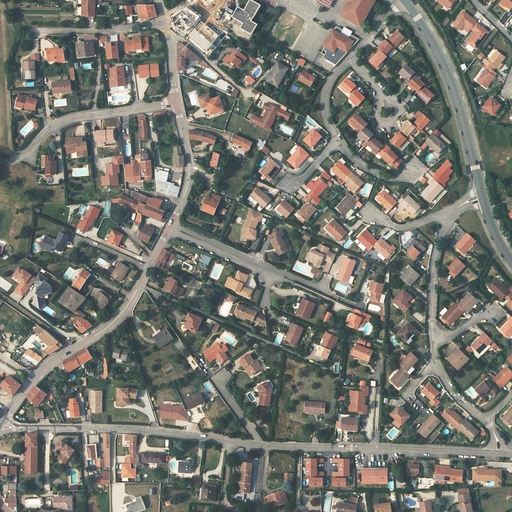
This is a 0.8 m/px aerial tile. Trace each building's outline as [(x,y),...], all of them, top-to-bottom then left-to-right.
[(95,16),(95,11),(94,11),(94,9),(95,9),(95,0),(92,0),(83,0),(83,5),(85,5),(85,16),(95,16)] [(195,0),(192,2),(198,7),(201,9),(205,13),(210,10),(211,12),(217,7),(216,6),(224,0),(225,1),(227,0),(195,0)] [(239,7),(233,17),(244,24),(241,28),(253,35),(258,25),(252,22),(261,6),(251,0),(250,0),(245,11),(239,7)] [(328,8),(332,0),(321,0),(320,4),(328,8)] [(349,0),(342,13),(350,18),(349,20),(357,25),(362,17),(366,19),(376,1),(374,0),(349,0)] [(455,0),(438,0),(449,9),(455,0)] [(511,7),(511,0),(502,0),(501,2),(506,5),(511,9),(511,7)] [(157,17),(156,11),(154,5),(139,6),(139,9),(140,14),(141,17),(142,22),(157,17)] [(194,19),(196,14),(187,6),(172,18),(173,21),(171,22),(173,26),(175,25),(176,30),(180,28),(187,34),(190,27),(193,29),(191,34),(196,39),(203,44),(208,49),(219,36),(210,28),(208,29),(204,25),(205,24),(198,18),(197,21),(194,19)] [(471,29),(474,26),(476,23),(477,22),(463,12),(454,24),(461,30),(465,25),(471,29)] [(113,28),(133,25),(132,17),(127,18),(127,17),(125,17),(125,22),(122,22),(122,24),(112,25),(113,28)] [(361,27),(366,19),(362,17),(357,25),(361,27)] [(482,28),(476,23),(474,26),(479,31),(482,28)] [(323,58),(336,65),(359,39),(351,35),(351,34),(343,29),(343,30),(337,27),(335,31),(333,30),(324,46),(325,47),(322,54),(325,55),(323,58)] [(398,31),(388,42),(395,49),(400,43),(401,41),(403,43),(406,39),(398,31)] [(135,50),(147,49),(146,38),(134,39),(134,42),(126,42),(127,52),(135,51),(135,50)] [(379,49),(380,50),(386,56),(388,53),(390,51),(391,52),(395,49),(388,42),(386,41),(379,49)] [(79,57),(83,57),(83,56),(95,54),(93,43),(78,44),(79,57)] [(119,58),(118,43),(107,44),(108,59),(119,58)] [(178,44),(179,65),(179,71),(187,70),(186,58),(200,62),(200,64),(206,67),(207,65),(182,44),(178,44)] [(56,60),(56,61),(65,60),(64,49),(60,50),(55,51),(54,49),(47,50),(49,62),(56,60)] [(241,61),(244,56),(237,50),(231,57),(228,55),(224,60),(228,64),(230,62),(231,62),(232,62),(235,64),(238,66),(242,62),(241,61)] [(381,64),(382,62),(387,57),(386,56),(380,50),(370,61),(379,69),(382,65),(381,64)] [(494,71),(496,67),(500,62),(501,63),(505,58),(497,51),(489,61),(486,59),(483,62),(486,64),(488,67),(494,71)] [(481,52),(477,57),(482,60),(486,55),(481,52)] [(261,63),(251,55),(249,57),(254,61),(253,62),(256,65),(257,64),(259,65),(261,63)] [(298,64),(303,67),(307,61),(302,58),(298,64)] [(27,71),(28,79),(36,79),(35,61),(32,61),(24,62),(24,72),(27,71)] [(278,62),(271,73),(273,74),(268,81),(278,87),(288,68),(278,62)] [(140,78),(150,77),(150,75),(159,74),(158,64),(139,66),(140,78)] [(405,75),(406,77),(411,82),(416,76),(417,75),(407,65),(399,74),(403,77),(405,75)] [(497,73),(494,71),(488,67),(486,69),(477,81),(486,88),(497,73)] [(118,87),(126,86),(126,81),(124,80),(123,80),(123,78),(125,77),(124,68),(111,69),(112,79),(111,79),(112,91),(119,90),(118,87)] [(307,74),(308,73),(304,70),(299,80),(311,87),(316,79),(311,76),(307,74)] [(414,87),(416,89),(418,91),(423,86),(425,84),(416,76),(411,82),(408,85),(412,89),(414,87)] [(345,89),(347,91),(352,96),(357,90),(359,89),(348,78),(340,87),(344,91),(345,89)] [(53,83),(54,92),(61,91),(62,93),(72,92),(71,81),(53,83)] [(424,99),(423,101),(427,104),(434,96),(423,86),(418,91),(417,93),(422,97),(424,99)] [(361,94),(357,90),(352,96),(349,99),(353,103),(355,101),(357,102),(359,105),(365,98),(361,94)] [(413,94),(404,103),(409,107),(418,98),(413,94)] [(20,95),(18,102),(22,103),(21,108),(26,110),(27,108),(35,110),(38,100),(29,98),(29,97),(20,95)] [(221,101),(219,97),(206,102),(209,110),(204,112),(207,122),(217,119),(215,113),(224,110),(222,106),(224,105),(223,100),(221,101)] [(484,107),(493,115),(500,107),(494,102),(495,101),(491,98),(484,107)] [(292,114),(266,102),(263,108),(267,109),(263,119),(253,114),(251,121),(270,130),(277,115),(289,121),(292,114)] [(349,123),(353,126),(355,125),(356,126),(362,131),(365,127),(368,125),(357,114),(349,123)] [(426,124),(428,126),(432,122),(423,114),(413,125),(417,129),(420,131),(422,130),(425,126),(426,124)] [(140,141),(148,140),(147,120),(138,121),(140,141)] [(401,129),(402,130),(408,136),(410,133),(412,131),(413,133),(417,129),(413,125),(409,121),(401,129)] [(363,138),(365,139),(367,142),(372,136),(373,135),(365,127),(362,131),(357,136),(361,139),(363,138)] [(98,142),(107,141),(107,140),(114,139),(114,130),(97,131),(98,142)] [(209,143),(211,135),(203,133),(190,130),(189,139),(203,141),(209,143)] [(304,140),(312,147),(322,137),(314,130),(304,140)] [(400,149),(404,145),(403,144),(404,142),(409,137),(408,136),(402,130),(392,141),(400,149)] [(429,136),(422,130),(420,131),(427,138),(429,136)] [(433,134),(430,137),(428,139),(425,142),(439,154),(446,146),(433,134)] [(243,147),(249,149),(252,143),(234,135),(232,141),(243,147)] [(373,149),(372,151),(376,155),(378,153),(384,146),(372,136),(367,142),(366,143),(371,148),(373,149)] [(78,151),(79,157),(88,156),(87,142),(83,143),(83,138),(67,139),(68,152),(75,151),(78,151)] [(264,150),(266,142),(260,140),(258,148),(264,150)] [(383,157),(390,149),(385,145),(384,146),(378,153),(383,157)] [(266,146),(263,151),(268,155),(271,150),(266,146)] [(183,156),(181,147),(174,148),(176,157),(176,168),(183,168),(183,165),(185,165),(184,156),(183,156)] [(309,155),(301,147),(288,161),(296,168),(309,155)] [(382,158),(386,162),(388,160),(390,162),(395,166),(401,159),(390,149),(383,157),(382,158)] [(215,153),(211,166),(218,168),(221,155),(215,153)] [(148,154),(147,154),(141,155),(142,163),(143,171),(142,171),(143,173),(144,177),(152,176),(151,160),(149,158),(148,154)] [(57,174),(57,161),(52,161),(51,156),(46,156),(47,174),(57,174)] [(264,175),(266,177),(269,180),(281,167),(272,159),(272,160),(269,158),(267,161),(269,163),(261,172),(264,175)] [(401,159),(395,166),(396,168),(403,161),(401,159)] [(133,165),(134,181),(141,181),(140,165),(135,165),(135,161),(133,161),(133,165)] [(443,182),(448,176),(453,171),(449,168),(452,165),(448,161),(435,175),(436,175),(434,178),(444,188),(446,185),(444,184),(443,182)] [(345,180),(352,173),(343,164),(340,162),(332,170),(344,181),(345,180)] [(134,181),(133,165),(126,165),(128,182),(134,181)] [(178,198),(181,188),(175,186),(175,184),(167,182),(169,173),(163,171),(164,169),(155,167),(157,192),(168,196),(171,196),(178,198)] [(352,172),(352,173),(345,180),(348,183),(346,186),(354,193),(363,183),(352,172)] [(317,197),(328,185),(320,178),(314,184),(312,181),(307,186),(312,190),(308,195),(318,204),(321,201),(317,197)] [(430,202),(444,188),(434,178),(431,181),(433,184),(423,195),(430,202)] [(252,196),(256,200),(264,208),(271,200),(258,188),(251,196),(252,196)] [(390,211),(399,201),(397,199),(395,201),(384,190),(377,198),(390,211)] [(412,192),(409,190),(406,193),(399,201),(413,215),(420,207),(408,196),(412,192)] [(150,198),(138,194),(135,200),(141,203),(148,206),(148,205),(150,198)] [(214,215),(219,202),(221,197),(214,194),(211,199),(208,197),(202,210),(214,215)] [(350,194),(348,196),(337,208),(345,215),(346,215),(351,209),(355,204),(358,201),(350,194)] [(135,201),(131,199),(126,197),(122,195),(120,203),(133,208),(138,210),(139,208),(141,203),(135,200),(135,201)] [(298,213),(302,216),(303,218),(306,221),(320,205),(318,204),(308,195),(304,199),(308,203),(298,213)] [(150,198),(148,205),(160,210),(164,201),(157,198),(156,200),(150,198)] [(287,217),(295,209),(286,201),(278,210),(287,217)] [(139,208),(146,211),(145,212),(144,213),(162,220),(165,212),(160,210),(148,205),(148,206),(141,203),(139,208)] [(90,234),(100,209),(91,205),(85,222),(81,221),(78,228),(90,234)] [(261,222),(264,214),(260,213),(251,209),(248,216),(249,217),(245,226),(245,228),(243,228),(243,234),(247,235),(247,238),(255,238),(255,230),(254,229),(255,228),(256,228),(259,221),(261,222)] [(354,211),(351,209),(346,215),(349,217),(354,211)] [(326,228),(337,238),(339,240),(340,241),(344,237),(346,234),(347,233),(333,220),(326,228)] [(148,242),(155,230),(147,226),(143,232),(142,232),(139,238),(148,242)] [(110,229),(105,241),(117,246),(119,241),(121,242),(124,235),(110,229)] [(284,234),(281,230),(270,236),(280,255),(288,250),(280,236),(284,234)] [(370,250),(374,246),(378,242),(365,230),(358,239),(361,242),(359,246),(364,251),(367,248),(370,250)] [(51,252),(53,248),(62,252),(64,248),(62,247),(65,242),(67,243),(70,236),(61,232),(57,241),(47,236),(44,241),(40,243),(42,248),(51,252)] [(476,241),(468,234),(463,240),(464,241),(458,247),(465,254),(476,241)] [(381,252),(386,258),(387,258),(396,249),(392,246),(391,247),(381,238),(378,242),(374,246),(381,252)] [(406,255),(414,262),(426,249),(418,241),(406,255)] [(320,244),(317,252),(312,249),(310,254),(312,256),(310,261),(314,262),(314,263),(315,265),(318,267),(320,266),(322,262),(322,261),(322,259),(322,258),(324,259),(333,262),(336,254),(328,251),(329,248),(320,244)] [(156,266),(163,269),(167,271),(168,268),(164,266),(168,258),(169,259),(173,255),(171,253),(164,249),(156,266)] [(211,258),(204,255),(201,262),(208,265),(211,258)] [(356,261),(346,257),(342,267),(343,268),(339,278),(347,282),(356,261)] [(457,276),(457,275),(459,273),(466,266),(458,258),(449,268),(452,272),(457,276)] [(112,276),(121,282),(130,269),(121,263),(112,276)] [(42,310),(49,297),(50,298),(56,286),(48,282),(50,279),(40,273),(39,277),(19,267),(14,277),(21,281),(15,292),(25,297),(26,295),(34,299),(32,304),(42,310)] [(411,267),(404,275),(401,278),(410,286),(420,275),(411,267)] [(73,286),(80,290),(91,274),(85,269),(73,286)] [(232,279),(229,287),(237,291),(237,292),(249,297),(252,291),(243,287),(242,287),(243,284),(245,285),(248,277),(239,273),(235,281),(232,279)] [(182,283),(171,278),(169,282),(168,282),(164,289),(180,296),(182,294),(184,290),(180,288),(182,283)] [(505,297),(510,292),(509,291),(508,290),(497,280),(489,288),(500,297),(497,300),(500,302),(505,297)] [(384,284),(372,281),(370,290),(373,291),(372,293),(370,300),(379,303),(384,284)] [(60,302),(74,312),(73,314),(79,316),(81,312),(77,310),(78,308),(77,306),(82,299),(85,301),(87,298),(70,287),(60,302)] [(113,297),(103,289),(98,295),(95,303),(104,309),(109,303),(113,297)] [(405,305),(407,303),(412,297),(404,290),(394,301),(406,312),(409,308),(405,305)] [(235,297),(226,293),(224,298),(233,302),(235,297)] [(470,293),(459,305),(465,310),(468,313),(479,301),(470,293)] [(77,306),(78,308),(85,301),(82,299),(77,306)] [(315,304),(303,299),(297,314),(309,319),(315,304)] [(465,310),(459,305),(456,302),(443,318),(451,325),(465,310)] [(267,327),(265,316),(261,316),(260,313),(239,304),(237,309),(240,315),(267,327)] [(368,315),(356,309),(353,314),(348,325),(358,329),(361,322),(364,324),(368,315)] [(88,318),(81,312),(79,316),(78,317),(79,317),(83,318),(87,321),(88,318)] [(328,325),(332,315),(328,313),(323,323),(328,325)] [(188,329),(188,328),(196,332),(202,319),(190,314),(187,319),(188,319),(185,324),(184,324),(183,324),(181,325),(180,326),(179,328),(180,330),(181,332),(182,332),(184,333),(185,332),(187,331),(188,329)] [(83,318),(77,323),(76,324),(83,332),(93,326),(88,320),(87,321),(83,318)] [(511,334),(511,318),(502,330),(509,337),(511,334)] [(407,342),(410,338),(416,331),(408,323),(401,331),(396,327),(394,330),(407,342)] [(304,328),(294,324),(286,340),(297,345),(304,328)] [(41,335),(45,330),(38,325),(34,331),(40,336),(41,335)] [(173,338),(166,329),(161,332),(162,333),(154,338),(160,347),(173,338)] [(46,349),(50,354),(63,346),(46,330),(45,330),(41,335),(52,345),(50,347),(46,349)] [(338,338),(326,333),(320,346),(322,347),(326,339),(334,342),(331,350),(333,351),(338,338)] [(485,333),(472,346),(476,350),(474,351),(474,352),(475,354),(475,355),(479,358),(481,356),(479,354),(492,341),(485,333)] [(52,345),(41,335),(40,336),(40,337),(50,347),(52,345)] [(331,350),(334,342),(326,339),(322,347),(320,346),(317,354),(327,359),(331,350)] [(176,344),(178,347),(179,350),(185,346),(181,340),(176,344)] [(210,362),(217,358),(216,356),(223,351),(224,353),(229,350),(225,344),(221,347),(218,343),(204,353),(210,362)] [(353,355),(360,358),(361,357),(369,360),(373,351),(357,345),(353,355)] [(116,347),(113,357),(127,361),(129,351),(116,347)] [(93,358),(87,348),(82,351),(75,355),(81,365),(93,358)] [(469,359),(466,356),(462,352),(459,348),(453,354),(455,356),(450,361),(458,370),(469,359)] [(40,362),(43,358),(33,351),(30,349),(29,349),(26,352),(40,362)] [(407,372),(412,367),(418,360),(411,353),(400,365),(402,367),(407,372)] [(195,368),(199,365),(191,354),(187,356),(195,368)] [(75,355),(71,357),(63,362),(68,372),(81,365),(75,355)] [(240,361),(246,370),(249,368),(253,374),(261,369),(255,360),(254,361),(249,355),(240,361)] [(398,388),(410,374),(407,372),(402,367),(400,370),(390,381),(398,388)] [(494,380),(501,388),(511,376),(511,372),(507,367),(494,380)] [(10,375),(6,380),(9,383),(5,388),(13,395),(21,385),(10,375)] [(476,390),(484,398),(491,391),(494,394),(498,391),(487,380),(476,390)] [(262,394),(260,404),(269,405),(272,389),(266,382),(263,384),(258,387),(262,392),(263,392),(263,394),(262,394)] [(439,393),(430,383),(423,391),(433,400),(430,403),(433,406),(438,400),(435,398),(439,393)] [(36,386),(32,390),(27,397),(38,406),(47,395),(36,386)] [(55,386),(50,388),(52,393),(54,398),(59,396),(55,386)] [(361,386),(361,392),(354,391),(354,395),(352,396),(352,401),(351,405),(353,407),(353,410),(359,411),(359,413),(367,414),(367,406),(363,405),(364,395),(368,395),(369,386),(361,386)] [(120,403),(120,388),(117,388),(117,406),(130,406),(130,397),(127,397),(127,403),(120,403)] [(137,399),(138,389),(129,388),(120,388),(120,403),(127,403),(127,397),(130,397),(137,399)] [(102,413),(102,391),(93,391),(93,399),(91,399),(91,408),(93,408),(93,413),(102,413)] [(200,392),(186,398),(190,408),(195,406),(195,405),(204,401),(200,392)] [(78,398),(70,399),(70,406),(72,406),(73,418),(82,417),(81,405),(80,405),(80,402),(78,403),(78,398)] [(325,414),(326,404),(306,402),(305,411),(309,412),(320,413),(325,414)] [(162,405),(162,420),(187,420),(187,405),(162,405)] [(393,414),(404,424),(411,416),(400,406),(393,414)] [(505,419),(510,424),(511,425),(511,424),(511,407),(503,417),(505,419)] [(443,416),(457,429),(458,428),(464,421),(454,411),(453,412),(449,409),(443,416)] [(279,419),(285,421),(287,413),(281,412),(279,419)] [(426,438),(441,421),(433,414),(418,430),(426,438)] [(344,418),(342,429),(358,431),(359,419),(344,418)] [(458,428),(461,430),(472,440),(479,432),(465,420),(464,421),(458,428)] [(292,421),(287,442),(296,443),(297,437),(295,437),(297,427),(294,426),(295,422),(292,421)] [(28,434),(28,446),(38,446),(38,434),(28,434)] [(105,460),(101,460),(94,459),(94,469),(97,469),(97,473),(101,472),(101,470),(101,468),(102,468),(110,467),(110,441),(110,434),(105,434),(105,460)] [(75,450),(61,441),(57,448),(63,452),(62,453),(64,454),(60,460),(66,464),(75,450)] [(96,445),(87,445),(88,453),(89,453),(89,458),(98,458),(97,452),(96,445)] [(38,446),(28,446),(27,446),(27,458),(38,458),(38,446)] [(147,454),(147,453),(143,452),(143,454),(137,454),(137,458),(136,464),(142,465),(142,462),(163,464),(164,454),(154,453),(154,455),(147,454)] [(38,473),(38,458),(27,458),(27,473),(38,473)] [(307,459),(307,475),(323,476),(324,472),(317,472),(317,462),(324,462),(324,459),(307,459)] [(350,476),(350,459),(333,459),(333,463),(340,463),(339,472),(333,472),(333,476),(350,476)] [(192,460),(188,460),(188,463),(180,462),(179,472),(191,474),(192,460)] [(363,469),(364,484),(389,484),(388,468),(363,469)] [(450,470),(437,468),(435,480),(440,480),(440,479),(444,479),(444,481),(454,482),(454,481),(462,482),(463,471),(450,470)] [(252,471),(242,470),(240,487),(237,487),(236,491),(249,493),(252,471)] [(480,471),(480,470),(473,470),(473,476),(478,476),(478,481),(495,481),(502,481),(502,471),(495,471),(495,470),(487,470),(487,471),(480,471)] [(108,485),(110,485),(110,472),(105,472),(105,477),(99,477),(99,485),(108,485)] [(201,486),(202,477),(193,476),(191,485),(201,486)] [(204,486),(202,500),(215,502),(216,488),(204,486)] [(5,503),(9,507),(17,507),(17,491),(12,491),(12,493),(13,494),(13,496),(9,496),(9,499),(4,499),(5,503)] [(268,497),(272,507),(288,501),(284,491),(268,497)] [(351,497),(350,505),(357,506),(358,499),(360,492),(354,492),(353,498),(351,497)] [(459,496),(461,511),(473,511),(470,494),(459,496)] [(73,511),(72,497),(55,497),(55,508),(64,508),(64,511),(73,511)] [(127,511),(139,511),(141,511),(146,510),(142,497),(136,499),(137,501),(127,506),(128,511),(127,511)] [(433,511),(432,501),(421,502),(422,511),(424,511),(423,511),(433,511)] [(356,511),(357,506),(350,505),(339,503),(338,507),(333,506),(332,511),(356,511)] [(394,511),(393,503),(376,506),(376,511),(394,511)]
